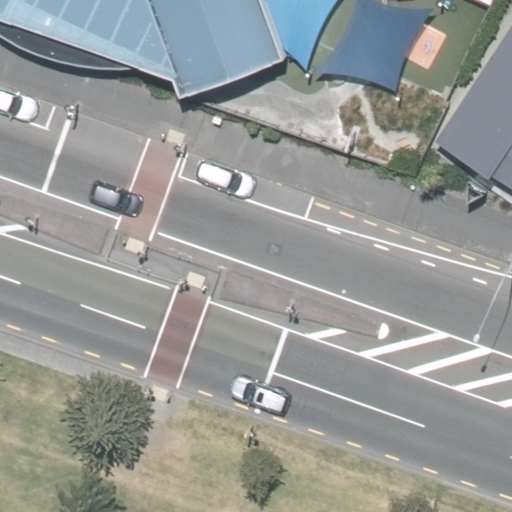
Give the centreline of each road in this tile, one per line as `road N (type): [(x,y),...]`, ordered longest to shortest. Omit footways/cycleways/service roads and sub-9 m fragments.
road 1 (primary): [(0,146),(511,329)]
road 2 (primary): [(511,450),(0,272)]
